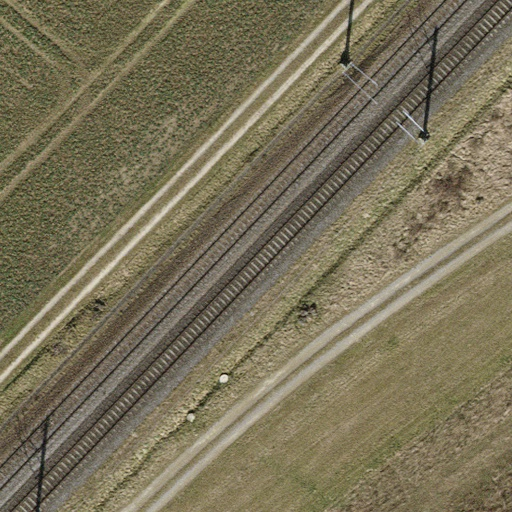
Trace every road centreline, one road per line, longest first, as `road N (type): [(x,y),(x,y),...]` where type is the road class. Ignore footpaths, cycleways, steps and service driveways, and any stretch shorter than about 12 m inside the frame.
road 1 (track): [(0,373),(360,0)]
road 2 (track): [(511,218),(317,355),(142,511)]
